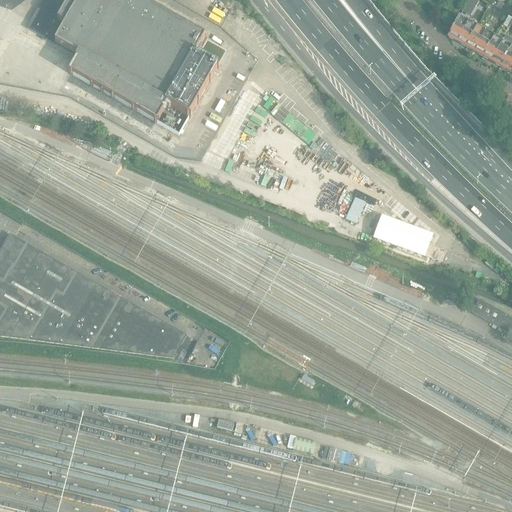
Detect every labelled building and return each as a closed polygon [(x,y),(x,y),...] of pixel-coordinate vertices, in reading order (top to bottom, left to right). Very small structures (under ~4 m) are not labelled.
[(42,0),(27,28),(55,45),(55,44),(58,45),(78,58),(69,74),(71,76),(71,75),(92,87),(91,88),(92,88),(92,87),(102,93),(101,94),(102,94),(102,93),(112,98),(111,99),(111,100),(112,98),(133,111),(133,112),(134,111),(156,123),(165,107),(188,120),(189,118),(190,119),(190,118),(189,118),(197,104),(198,105),(199,104),(197,104),(209,84),(210,84),(210,83),(209,83),(217,70),(218,71),(219,69),(217,69),(218,68),(217,67),(218,66),(217,65),(216,67),(195,55),(200,46),(203,47),(207,39),(139,0),(111,0),(111,1),(108,0),(42,0)] [(499,2),(496,8),(504,12),(507,7),(499,2)] [(466,48),(478,28),(461,19),(450,38),(466,48)] [(495,38),(478,28),(466,48),(484,58),(495,38)] [(511,48),(495,38),(484,58),(501,68),(511,48)] [(511,48),(501,68),(511,73),(511,48)] [(355,198),(345,220),(356,225),(366,203),(355,198)] [(382,216),(374,240),(425,259),(434,235),(382,216)] [(9,236),(0,251),(0,337),(88,348),(172,360),(178,348),(185,336),(9,236)] [(511,336),(511,319),(479,301),(472,314),(511,336)] [(232,432),(233,425),(218,421),(217,428),(232,432)] [(312,455),(315,443),(296,438),(293,450),(312,455)]
